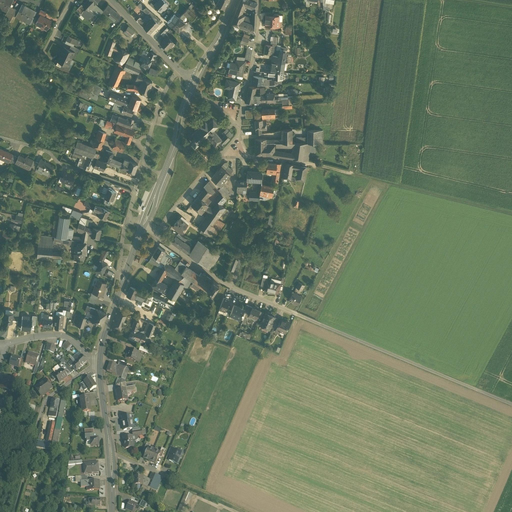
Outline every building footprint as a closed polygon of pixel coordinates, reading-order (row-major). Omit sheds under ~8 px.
[(12,0),(4,0),(1,7),(3,9),(3,10),(7,12),(11,14),(14,8),(10,6),(13,0),(12,0)] [(163,0),(158,0),(154,5),(160,11),(163,9),(164,10),(167,7),(165,6),(167,4),(163,0)] [(226,3),(219,0),(218,0),(217,3),(212,0),(211,2),(216,4),(216,5),(224,9),(226,3)] [(240,0),(237,8),(242,10),(244,5),(245,0),(240,0)] [(253,2),(250,1),(247,7),(252,9),(256,10),(257,3),(253,2)] [(139,4),(137,6),(142,11),(143,10),(146,7),(141,2),(139,4)] [(82,3),(76,10),(81,14),(83,12),(82,12),(87,7),(83,4),(82,3)] [(29,8),(22,5),(19,11),(16,17),(20,19),(21,18),(23,19),(29,8)] [(112,9),(107,5),(103,11),(108,15),(112,9)] [(88,7),(87,7),(82,12),(83,12),(89,18),(94,13),(88,7)] [(29,8),(23,19),(26,20),(25,22),(29,24),(32,18),(35,12),(29,8)] [(187,8),(180,17),(181,18),(182,19),(185,14),(191,19),(192,20),(196,15),(187,8)] [(112,9),(108,15),(115,22),(120,16),(112,9)] [(151,11),(148,14),(148,15),(144,19),(148,22),(153,17),(154,18),(156,16),(151,11)] [(240,15),(235,13),(231,24),(239,27),(241,22),(243,16),(240,15)] [(179,18),(173,14),(172,14),(167,20),(166,22),(172,26),(179,18)] [(272,16),(266,16),(265,26),(278,27),(279,27),(279,26),(279,22),(278,22),(279,16),(278,16),(279,15),(274,15),(272,16)] [(50,21),(40,16),(36,24),(41,27),(42,29),(49,27),(49,25),(50,21)] [(148,22),(143,27),(150,33),(159,23),(158,22),(160,19),(156,16),(154,18),(153,17),(148,22)] [(143,21),(140,18),(138,21),(143,27),(148,22),(144,19),(143,21)] [(180,20),(179,18),(172,26),(178,31),(185,23),(180,20)] [(252,24),(246,22),(245,23),(243,28),(250,31),(252,24)] [(133,31),(128,27),(124,32),(130,36),(133,31)] [(169,30),(163,36),(165,38),(167,36),(167,37),(171,33),(169,30)] [(76,40),(68,36),(66,41),(74,44),(76,40)] [(167,37),(167,36),(165,38),(160,44),(167,50),(174,43),(173,42),(173,40),(172,39),(170,39),(167,37)] [(114,43),(110,41),(105,53),(109,55),(111,49),(117,53),(119,49),(113,46),(114,43)] [(69,50),(64,48),(60,54),(71,59),(74,52),(69,50)] [(128,54),(119,49),(117,53),(113,59),(123,65),(125,62),(124,62),(128,54)] [(279,52),(278,56),(276,56),(272,55),(271,61),(280,63),(283,63),(285,53),(280,52),(279,52)] [(71,59),(60,54),(57,61),(62,64),(67,66),(71,59)] [(147,59),(144,58),(142,61),(141,64),(148,68),(152,58),(148,57),(147,59)] [(245,61),(236,60),(235,64),(230,63),(229,68),(229,69),(228,73),(242,76),(245,61)] [(280,63),(271,61),(270,68),(276,69),(283,70),(283,63),(280,63)] [(133,66),(126,63),(123,69),(137,75),(138,73),(140,69),(139,68),(133,66)] [(115,67),(108,84),(115,87),(117,83),(123,70),(115,67)] [(138,73),(137,75),(135,79),(142,82),(143,79),(144,79),(145,76),(138,73)] [(260,78),(253,76),(251,84),(259,85),(260,78)] [(276,80),(266,80),(266,79),(263,79),(264,78),(260,78),(259,85),(262,85),(266,85),(266,86),(276,85),(276,80)] [(140,88),(139,92),(147,95),(152,82),(144,79),(143,79),(142,82),(140,88)] [(239,83),(226,80),(225,86),(230,87),(228,95),(236,96),(238,88),(238,86),(239,86),(239,83)] [(248,86),(245,102),(253,102),(253,98),(254,95),(255,90),(254,88),(254,87),(248,86)] [(100,90),(94,87),(91,92),(97,95),(100,90)] [(91,92),(83,89),(82,93),(80,96),(87,99),(91,92)] [(123,99),(111,94),(108,100),(115,103),(121,105),(122,104),(122,103),(123,99)] [(140,100),(132,96),(130,101),(128,106),(137,110),(140,100)] [(282,102),(282,106),(289,105),(288,97),(278,97),(278,99),(276,99),(276,102),(282,102)] [(121,105),(115,103),(113,108),(121,112),(121,113),(125,105),(122,104),(121,105)] [(125,105),(121,113),(131,116),(134,110),(125,105)] [(19,125),(21,117),(0,109),(0,130),(17,137),(21,126),(19,125)] [(274,109),(261,110),(262,120),(265,119),(275,119),(274,109)] [(126,120),(123,119),(118,117),(113,115),(110,121),(131,128),(134,120),(127,118),(127,119),(126,120)] [(201,127),(191,135),(194,138),(198,142),(199,143),(218,125),(212,119),(207,124),(205,120),(199,125),(201,127)] [(262,120),(254,120),(255,130),(261,130),(263,130),(262,120)] [(134,130),(117,125),(117,126),(115,131),(127,136),(131,137),(134,130)] [(221,138),(213,130),(207,136),(215,144),(217,143),(221,139),(221,138)] [(323,130),(308,130),(308,137),(308,143),(310,143),(322,144),(323,130)] [(105,133),(98,131),(96,138),(106,141),(107,138),(104,137),(105,133)] [(292,133),(282,134),(282,143),(283,143),(292,143),(292,133)] [(224,136),(221,138),(221,139),(225,143),(229,138),(225,134),(224,136)] [(105,143),(95,139),(92,147),(96,149),(99,150),(100,147),(101,144),(103,144),(103,143),(105,144),(105,143)] [(225,143),(221,139),(217,143),(221,147),(225,143)] [(266,139),(255,139),(255,155),(265,155),(266,145),(266,143),(266,140),(266,139)] [(125,143),(115,140),(112,149),(122,153),(125,143)] [(92,147),(77,142),(74,151),(87,157),(93,159),(96,149),(92,147)] [(296,143),(295,143),(294,147),(293,154),(292,158),(302,160),(305,143),(296,143)] [(266,145),(265,155),(273,155),(273,151),(274,146),(274,145),(266,145)] [(13,155),(0,148),(0,158),(9,163),(13,155)] [(113,153),(105,151),(104,155),(101,161),(108,164),(109,161),(113,153)] [(25,159),(19,156),(18,158),(15,164),(29,170),(30,167),(33,161),(26,158),(25,159)] [(93,159),(87,157),(84,164),(89,167),(90,165),(93,159)] [(137,165),(124,159),(121,166),(120,169),(134,174),(137,165)] [(47,164),(40,160),(38,163),(36,169),(49,176),(53,168),(46,165),(47,164)] [(106,164),(96,161),(94,166),(94,167),(94,168),(103,171),(106,164)] [(276,164),(267,162),(266,171),(273,172),(275,172),(276,164)] [(292,165),(285,164),(282,178),(289,179),(292,168),(292,165)] [(307,168),(301,166),(300,170),(298,178),(297,178),(296,180),(304,182),(307,168)] [(221,167),(211,178),(220,185),(229,174),(225,170),(221,167)] [(74,175),(65,172),(63,178),(62,181),(62,182),(71,185),(74,175)] [(245,181),(237,181),(237,189),(243,189),(246,189),(246,183),(250,183),(250,181),(250,172),(247,172),(245,181)] [(261,173),(250,172),(250,181),(261,182),(261,173)] [(207,182),(203,186),(205,188),(210,192),(210,193),(212,195),(215,192),(213,189),(207,182)] [(229,192),(223,186),(218,190),(224,197),(229,192)] [(273,188),(261,186),(259,193),(259,195),(272,197),(273,188)] [(112,189),(108,188),(105,195),(104,198),(104,199),(105,199),(111,202),(112,202),(113,201),(114,201),(115,198),(114,198),(116,192),(111,190),(112,189)] [(205,188),(198,196),(203,201),(207,197),(210,193),(210,192),(205,188)] [(226,200),(221,194),(216,199),(219,202),(222,204),(226,200)] [(203,201),(198,196),(191,205),(201,213),(208,205),(203,201)] [(211,214),(206,221),(213,226),(218,219),(225,209),(221,205),(218,204),(213,211),(211,214)] [(109,211),(101,208),(99,213),(99,212),(97,215),(97,216),(105,220),(109,211)] [(83,213),(73,210),(70,216),(72,217),(72,218),(80,220),(77,230),(84,232),(91,235),(92,230),(85,226),(87,219),(81,217),(83,213)] [(21,223),(23,213),(18,212),(17,215),(15,215),(14,221),(21,223)] [(70,214),(59,213),(57,228),(56,237),(70,240),(71,240),(72,237),(71,237),(72,229),(68,228),(70,216),(70,214)] [(180,218),(172,227),(180,233),(187,225),(180,218)] [(225,224),(218,219),(213,226),(216,229),(212,235),(215,237),(225,224)] [(213,226),(206,221),(200,229),(201,229),(211,235),(212,235),(216,229),(213,226)] [(101,229),(93,227),(92,230),(91,235),(91,237),(99,238),(101,229)] [(180,241),(176,236),(175,236),(171,242),(178,247),(182,242),(180,241)] [(53,241),(39,239),(38,245),(53,247),(53,241)] [(207,246),(198,239),(191,250),(188,255),(197,261),(198,261),(207,246)] [(86,243),(77,243),(78,254),(78,255),(84,254),(86,254),(86,243)] [(190,248),(184,244),(181,249),(186,253),(189,248),(190,248)] [(53,247),(38,245),(37,257),(52,259),(53,247)] [(165,251),(158,246),(152,255),(160,260),(161,257),(163,253),(165,251)] [(215,252),(207,246),(198,261),(206,266),(214,252),(215,252)] [(104,250),(99,260),(101,261),(103,261),(107,254),(110,255),(111,252),(104,250)] [(214,252),(206,266),(210,269),(218,255),(214,252)] [(171,259),(163,253),(161,257),(166,260),(169,262),(171,259)] [(156,260),(152,257),(149,262),(157,266),(158,263),(156,261),(156,260)] [(237,260),(233,258),(229,270),(233,271),(237,260)] [(103,261),(101,261),(96,271),(102,275),(103,272),(108,264),(103,261)] [(186,266),(179,261),(175,269),(181,273),(186,267),(186,266)] [(165,263),(158,275),(161,277),(164,272),(166,273),(171,267),(165,263)] [(184,276),(171,267),(166,273),(175,279),(176,279),(180,282),(184,276)] [(198,275),(186,267),(181,273),(190,280),(207,291),(212,284),(211,284),(198,275)] [(213,280),(200,272),(198,275),(211,284),(213,280)] [(190,280),(184,276),(180,282),(179,283),(186,287),(190,280)] [(175,279),(167,295),(171,297),(179,283),(180,282),(176,279),(175,279)] [(158,282),(155,280),(152,287),(162,293),(166,286),(158,282)] [(212,284),(207,291),(211,294),(219,284),(213,280),(211,284),(212,284)] [(266,280),(264,287),(263,290),(278,294),(280,284),(266,280)] [(106,284),(98,281),(95,287),(93,293),(92,293),(97,295),(102,297),(106,284)] [(138,290),(130,287),(126,296),(134,299),(134,298),(138,290)] [(146,294),(138,290),(134,298),(138,299),(142,301),(146,294)] [(167,299),(153,293),(152,296),(150,300),(164,307),(167,299)] [(299,297),(293,293),(289,301),(297,305),(300,300),(298,299),(299,297)] [(229,300),(223,298),(219,309),(224,311),(227,306),(229,300)] [(231,311),(229,315),(230,315),(240,319),(242,314),(243,313),(243,312),(244,309),(234,305),(231,311)] [(259,311),(252,308),(252,307),(249,315),(248,315),(249,315),(256,318),(259,310),(259,311)] [(106,313),(95,309),(93,315),(91,318),(91,320),(90,321),(102,326),(106,313)] [(5,313),(4,323),(11,323),(12,320),(15,320),(15,315),(12,314),(5,313)] [(274,317),(265,313),(260,326),(269,330),(271,325),(274,317)] [(62,315),(56,314),(55,327),(62,328),(63,315),(62,315)] [(125,316),(119,314),(114,328),(120,330),(125,316)] [(21,329),(31,330),(31,324),(32,316),(22,315),(21,329)] [(85,318),(78,316),(75,324),(82,327),(84,321),(85,318)] [(276,330),(275,332),(278,333),(280,330),(285,333),(289,323),(288,322),(287,321),(286,322),(280,319),(279,321),(276,330)] [(139,332),(138,334),(145,337),(146,336),(151,324),(147,322),(144,331),(139,332)] [(151,324),(146,336),(150,337),(155,325),(151,324)] [(137,334),(131,331),(128,339),(136,342),(138,334),(137,334)] [(145,337),(138,334),(136,342),(142,344),(145,337)] [(55,346),(48,344),(46,351),(54,353),(55,346)] [(139,353),(130,350),(129,355),(127,354),(125,359),(135,362),(136,362),(139,353)] [(38,356),(28,353),(26,363),(35,366),(36,363),(38,356)] [(21,359),(12,356),(10,365),(18,368),(21,359)] [(81,356),(78,359),(76,357),(74,358),(75,360),(81,366),(86,361),(81,356)] [(81,366),(75,360),(73,362),(74,364),(71,366),(72,366),(76,371),(81,366)] [(65,362),(63,364),(70,374),(73,372),(65,362)] [(118,364),(118,366),(110,363),(107,372),(121,377),(122,378),(125,367),(118,364)] [(70,374),(63,364),(59,366),(60,369),(57,372),(58,373),(62,370),(67,376),(70,374)] [(125,367),(122,378),(121,377),(121,378),(125,380),(129,369),(127,368),(125,367)] [(58,373),(54,375),(59,383),(63,380),(63,379),(67,376),(62,370),(58,373)] [(90,377),(85,381),(89,388),(90,391),(96,387),(90,377)] [(9,380),(4,378),(3,379),(2,382),(3,383),(2,387),(3,388),(4,389),(5,388),(8,389),(8,390),(10,390),(11,390),(14,381),(9,380)] [(46,381),(37,388),(39,391),(38,392),(40,396),(43,396),(44,395),(45,393),(51,388),(46,381)] [(85,381),(80,384),(85,391),(89,388),(85,381)] [(125,383),(121,384),(121,387),(116,387),(116,391),(118,402),(127,401),(126,393),(136,392),(135,386),(126,388),(125,383)] [(88,397),(80,398),(82,413),(87,413),(90,412),(88,397)] [(59,401),(52,400),(50,409),(54,409),(58,410),(59,401)] [(66,403),(61,402),(58,417),(62,418),(64,409),(65,409),(66,403)] [(57,417),(52,443),(57,444),(63,418),(62,418),(58,417),(57,417)] [(122,421),(121,421),(121,424),(123,424),(123,430),(131,429),(130,425),(132,425),(131,420),(122,421)] [(51,443),(55,424),(52,423),(50,423),(46,442),(45,441),(45,443),(38,442),(37,447),(47,449),(48,442),(51,443)] [(93,435),(85,436),(85,440),(86,440),(87,443),(90,442),(90,447),(98,446),(99,445),(99,444),(98,443),(98,439),(94,439),(94,435),(93,435)] [(131,436),(123,438),(124,442),(123,443),(123,444),(124,445),(124,447),(126,448),(128,448),(129,447),(133,446),(131,436)] [(146,452),(143,458),(149,461),(154,450),(150,448),(150,449),(148,448),(148,447),(146,452)] [(158,451),(154,450),(149,461),(156,464),(158,457),(160,452),(160,453),(158,452),(158,451)] [(175,452),(173,451),(174,450),(173,450),(171,456),(169,461),(177,464),(179,459),(180,458),(177,451),(175,452)] [(97,462),(83,464),(84,474),(98,472),(97,462)] [(149,480),(142,476),(142,481),(143,481),(143,485),(156,491),(162,478),(152,474),(149,480)] [(142,476),(133,477),(134,485),(143,485),(143,481),(142,481),(142,476)] [(98,480),(87,481),(86,481),(87,487),(87,491),(99,490),(98,480)] [(156,491),(143,485),(137,498),(146,502),(151,492),(155,494),(156,491)] [(185,492),(177,511),(178,511),(185,511),(192,495),(185,492)] [(137,505),(129,501),(126,510),(130,511),(134,511),(135,511),(135,510),(137,505)]
